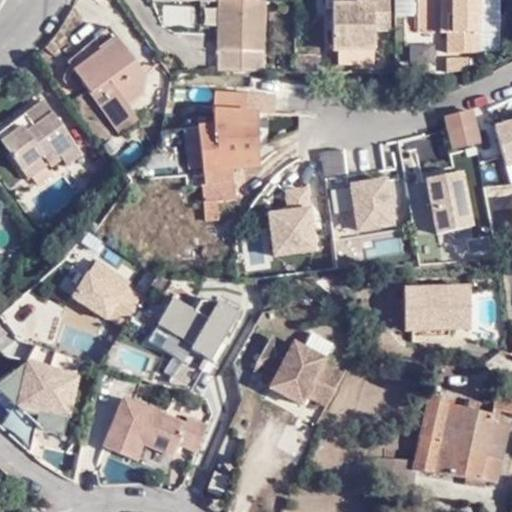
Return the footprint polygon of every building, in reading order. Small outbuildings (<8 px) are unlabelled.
[(227,0),(230,72),(272,71),(270,49),(274,50),(273,0),(227,0)] [(386,29),(385,0),(364,0),(364,4),(343,4),(343,48),(387,48),(386,29)] [(385,0),(386,29),(405,28),(404,0),(385,0)] [(454,0),(441,0),(442,13),(449,12),(455,13),(454,0)] [(479,50),(478,0),(454,0),(455,13),(449,12),(449,29),(453,29),(454,50),(479,50)] [(143,65),(113,23),(70,53),(114,118),(136,104),(130,90),(139,84),(143,65)] [(326,52),(304,53),(305,70),(327,70),(326,52)] [(448,55),(448,67),(471,67),(470,55),(448,55)] [(218,124),(177,128),(174,135),(174,136),(202,133),(207,185),(203,185),(208,219),(221,217),(219,200),(240,198),(236,169),(263,166),(261,118),(301,118),(301,110),(272,109),(271,93),(219,92),(218,124)] [(47,149),(55,159),(64,151),(73,161),(87,150),(46,99),(29,112),(36,122),(30,127),(26,123),(5,142),(26,166),(47,149)] [(455,150),(499,139),(492,110),(476,114),(474,110),(448,116),(455,150)] [(351,188),(346,147),(325,149),(330,189),(336,189),(351,188)] [(33,175),(55,159),(47,149),(26,166),(33,175)] [(118,155),(98,171),(103,177),(109,179),(127,165),(121,158),(118,155)] [(433,237),(474,231),(466,172),(425,178),(433,237)] [(388,184),(398,225),(411,222),(401,181),(388,184)] [(259,214),(267,263),(319,254),(308,188),(283,192),(286,210),(259,214)] [(146,291),(96,263),(73,304),(122,332),(146,291)] [(450,322),(449,330),(472,330),(473,286),(406,287),(406,331),(429,331),(429,323),(450,322)] [(210,371),(241,315),(204,295),(196,311),(173,299),(152,339),(210,371)] [(450,338),(449,330),(450,322),(429,323),(429,331),(429,338),(450,338)] [(308,350),(328,359),(337,342),(316,332),(308,350)] [(274,340),(262,367),(280,376),(273,391),(307,406),(312,397),(330,406),(345,372),(327,364),(329,359),(328,359),(308,350),(295,344),(293,348),(274,340)] [(0,414),(70,428),(80,378),(10,364),(0,414)] [(196,455),(207,428),(125,396),(103,451),(137,464),(143,447),(174,459),(179,448),(196,455)] [(490,422),(491,415),(491,414),(492,409),(431,400),(421,461),(379,457),(376,483),(418,489),(422,473),(500,483),(510,426),(490,422)] [(223,499),(229,477),(213,473),(207,495),(223,499)]
